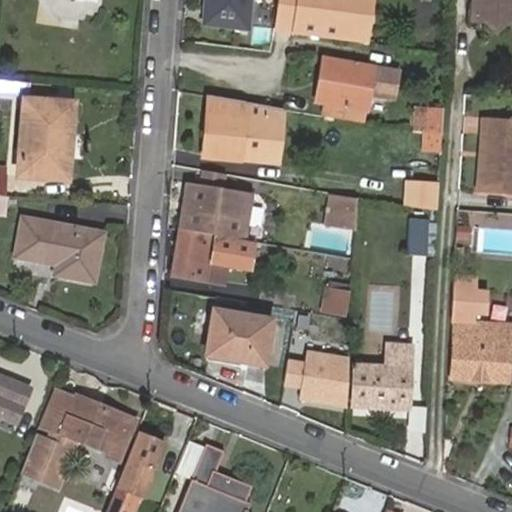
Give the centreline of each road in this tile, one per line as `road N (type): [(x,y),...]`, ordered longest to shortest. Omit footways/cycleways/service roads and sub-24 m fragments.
road 1 (residential): [(491,511),(134,367)]
road 2 (residential): [(162,0),(134,367)]
road 3 (residential): [(134,367),(0,316)]
